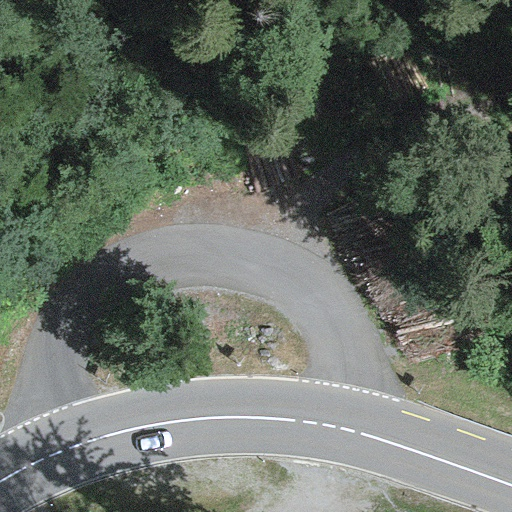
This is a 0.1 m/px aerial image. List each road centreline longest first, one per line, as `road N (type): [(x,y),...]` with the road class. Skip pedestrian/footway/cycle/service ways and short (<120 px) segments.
road 1 (primary): [(0,483),(93,440),(223,418),(346,429),(511,485)]
road 2 (track): [(283,235),(131,271),(92,297),(22,467)]
road 3 (track): [(281,511),(315,480),(346,429),(327,332),(298,283),(283,235)]
road 4 (track): [(283,235),(409,124),(480,90)]
